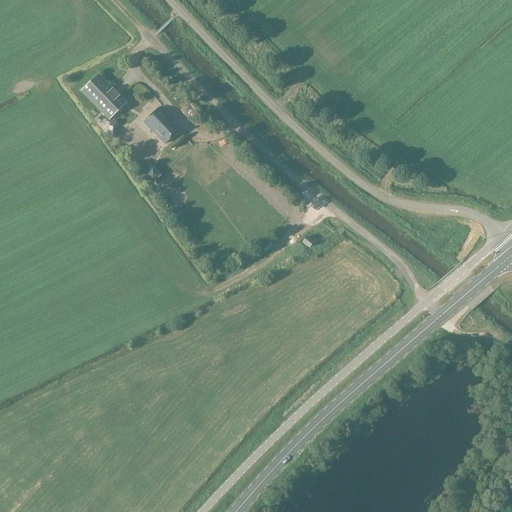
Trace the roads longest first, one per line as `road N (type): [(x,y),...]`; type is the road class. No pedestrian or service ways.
road 1 (unclassified): [(500,238),(465,212),(392,201),(363,186),(167,0)]
road 2 (unclassified): [(201,511),(321,392),(500,238)]
road 3 (primary): [(235,511),(357,386),(511,254)]
